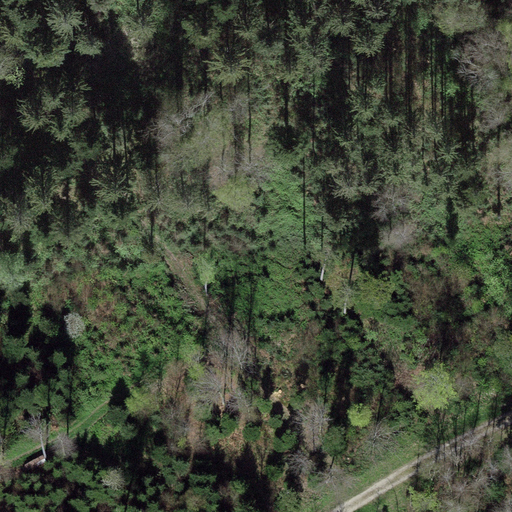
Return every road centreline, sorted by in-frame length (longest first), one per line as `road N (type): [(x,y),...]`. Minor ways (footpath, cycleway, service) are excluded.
road 1 (track): [(0,433),(220,323)]
road 2 (track): [(328,511),(511,409)]
